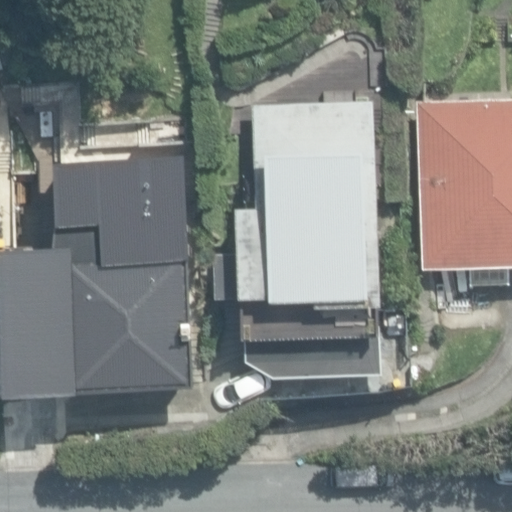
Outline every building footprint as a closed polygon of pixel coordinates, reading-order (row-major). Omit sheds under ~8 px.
[(343,26),(359,46),(377,33),(361,12),(343,26)] [(429,97),(446,97),(446,84),(429,84),(429,97)] [(466,266),(468,283),(503,283),(509,283),(507,265),(511,264),(511,96),(415,101),(422,266),(425,266),(425,268),(466,266)] [(240,357),(276,377),(382,374),(378,220),(367,220),(366,184),(317,185),(318,223),(236,225),(237,268),(229,268),(230,291),(238,291),(240,357)] [(58,210),(65,385),(192,380),(185,222),(155,223),(155,239),(143,239),(142,207),(58,210)] [(5,268),(8,391),(62,390),(59,267),(5,268)]
